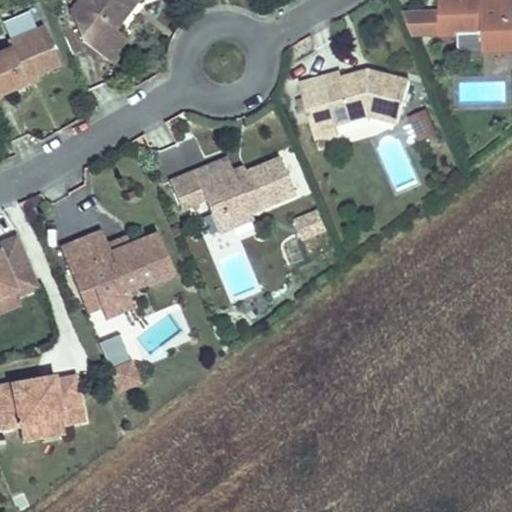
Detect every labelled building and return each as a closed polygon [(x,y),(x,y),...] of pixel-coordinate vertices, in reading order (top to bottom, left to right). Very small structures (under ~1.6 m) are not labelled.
[(85,45),(110,64),(128,41),(118,33),(134,12),(129,8),(133,3),(138,7),(141,4),(149,0),(84,0),(73,15),(85,45)] [(440,2),(441,41),(484,39),(485,57),(511,56),(511,0),(502,0),(502,11),(490,11),(490,0),(440,2)] [(502,0),(492,0),(490,0),(490,11),(502,11),(502,0)] [(129,8),(134,12),(138,7),(133,3),(129,8)] [(0,56),(0,99),(29,88),(27,83),(38,78),(62,68),(47,29),(10,44),(13,51),(0,56)] [(342,77),(324,82),(337,130),(370,122),(399,129),(410,86),(370,75),(368,81),(361,83),(360,78),(343,82),(342,77)] [(370,75),(360,78),(361,83),(368,81),(370,75)] [(27,83),(29,88),(41,83),(38,78),(27,83)] [(416,145),(438,136),(428,110),(406,119),(416,145)] [(229,161),(194,176),(171,185),(182,213),(205,204),(211,217),(221,213),(229,233),(254,223),(251,217),(296,198),(281,162),(247,176),(236,180),(234,174),(229,161)] [(245,169),(234,174),(236,180),(247,176),(245,169)] [(303,243),(328,233),(319,210),(293,220),(303,243)] [(221,213),(211,217),(219,237),(229,233),(221,213)] [(159,236),(131,247),(132,247),(112,255),(109,248),(103,234),(62,251),(80,296),(94,290),(102,310),(129,298),(128,295),(175,275),(159,236)] [(132,247),(131,247),(129,240),(109,248),(112,255),(132,247)] [(0,255),(0,300),(17,294),(19,300),(20,299),(40,292),(19,241),(0,248),(0,250),(2,254),(0,255)] [(94,290),(80,296),(88,315),(102,310),(94,290)] [(17,294),(0,300),(0,316),(23,307),(20,299),(19,300),(17,294)] [(132,365),(111,373),(115,383),(136,375),(132,365)] [(136,375),(115,383),(119,394),(140,385),(136,375)] [(56,380),(0,388),(0,410),(3,430),(21,427),(62,421),(63,427),(64,427),(85,424),(77,380),(57,383),(56,380)] [(62,421),(21,427),(23,442),(66,436),(64,427),(63,427),(62,421)]
